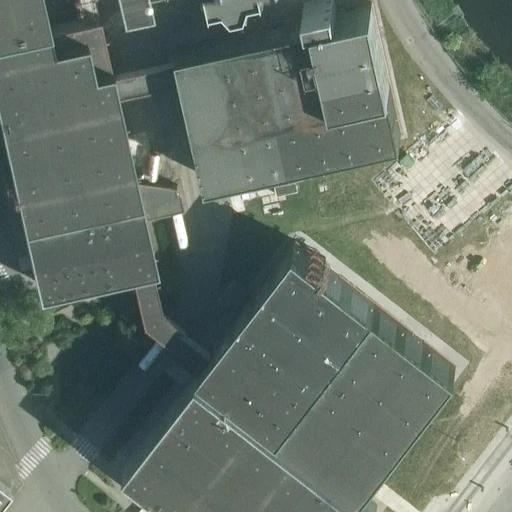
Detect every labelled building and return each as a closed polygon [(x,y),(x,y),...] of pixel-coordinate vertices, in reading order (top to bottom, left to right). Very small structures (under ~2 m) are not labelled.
[(0,0),(0,128),(34,282),(128,261),(148,256),(149,256),(153,255),(147,227),(144,217),(165,212),(183,208),(178,185),(159,183),(136,179),(126,137),(125,128),(116,90),(126,88),(180,76),(183,76),(183,75),(179,55),(111,70),(111,69),(108,55),(90,59),(83,26),(50,34),(47,21),(47,19),(44,6),(42,0),(0,0)] [(179,55),(183,75),(183,76),(206,177),(401,133),(390,84),(372,1),(335,9),(333,0),(316,0),(304,3),(307,15),(176,44),(179,55)] [(90,59),(108,55),(98,10),(47,21),(50,34),(83,26),(90,59)] [(276,169),(275,174),(276,178),(279,181),(284,181),(288,180),(290,176),(290,171),(288,167),(284,166),(279,166),(276,169)] [(296,180),(274,184),(276,194),(298,190),(296,180)] [(294,240),(123,460),(191,511),(371,511),(376,506),(360,493),(457,368),(294,240)] [(216,308),(228,317),(248,291),(237,282),(216,308)] [(0,503),(9,491),(0,483),(0,503)] [(179,511),(153,492),(137,511),(179,511)]
